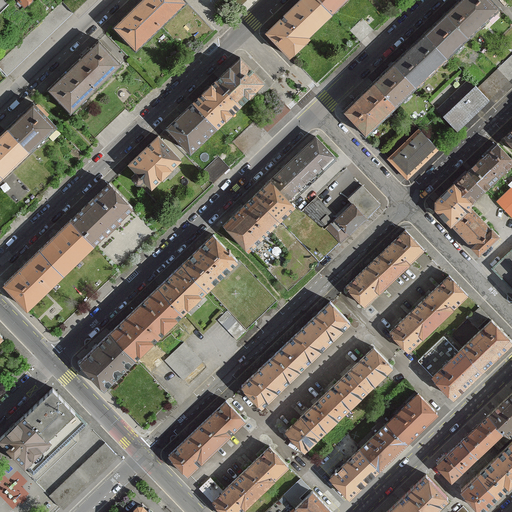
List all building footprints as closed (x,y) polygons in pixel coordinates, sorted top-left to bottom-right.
[(64,0),(63,0),(39,23),(50,35),(75,11),(64,0)] [(64,0),(75,11),(86,0),(64,0)] [(186,2),(184,0),(140,0),(126,14),(113,26),(136,50),(186,2)] [(307,37),(332,12),(320,0),(299,0),(285,14),(307,37)] [(345,0),(320,0),(332,12),(345,0)] [(456,3),(445,14),(468,38),(479,27),(488,19),(487,19),(499,8),(491,0),(458,0),(455,3),(456,3)] [(308,39),(307,37),(285,14),(276,23),(266,32),(273,39),(283,50),(283,49),(290,56),(297,50),(308,39)] [(432,26),(425,33),(448,57),(454,51),(462,43),(468,38),(445,14),(438,20),(435,23),(432,26)] [(362,18),(349,30),(361,42),(373,30),(362,18)] [(39,23),(0,59),(0,66),(7,74),(50,35),(39,23)] [(405,51),(394,62),(416,86),(428,75),(428,76),(437,68),(436,67),(448,57),(425,33),(414,43),(409,47),(405,51)] [(121,64),(99,40),(86,52),(60,77),(48,89),(70,112),(121,64)] [(511,54),(497,69),(509,81),(511,77),(511,54)] [(224,72),(216,80),(240,105),(254,91),(264,82),(240,57),(224,72)] [(374,81),(397,105),(403,99),(411,92),(416,86),(394,62),(387,69),(384,71),(381,74),(374,81)] [(509,81),(497,69),(477,88),(489,100),(509,81)] [(469,78),(436,109),(457,130),(485,103),(489,100),(477,88),(469,78)] [(207,89),(194,102),(217,126),(240,105),(216,80),(207,89)] [(343,111),(365,135),(379,122),(397,105),(374,81),(363,91),(358,95),(354,100),(343,111)] [(269,87),(264,82),(254,91),(260,96),(269,87)] [(116,98),(85,127),(95,138),(126,108),(116,98)] [(290,110),(279,98),(256,120),(267,132),(290,110)] [(180,115),(167,127),(190,152),(217,126),(194,102),(180,115)] [(20,115),(7,128),(30,151),(56,126),(33,103),(20,115)] [(244,153),(267,132),(256,120),(233,142),(244,153)] [(30,151),(7,128),(0,134),(0,172),(3,176),(30,151)] [(438,149),(419,129),(388,158),(407,178),(410,175),(423,163),(438,149)] [(144,179),(151,187),(181,159),(158,136),(143,150),(129,164),(137,172),(131,177),(138,184),(144,179)] [(301,151),(293,158),(314,180),(337,158),(316,136),(301,151)] [(511,157),(495,139),(481,152),(500,172),(511,160),(511,157)] [(466,166),(485,185),(500,172),(481,152),(466,166)] [(218,156),(202,171),(213,183),(229,167),(218,156)] [(291,202),(314,180),(293,158),(284,166),(270,180),(291,202)] [(452,180),(470,199),(485,185),(466,166),(452,180)] [(0,218),(0,232),(0,233),(15,219),(46,189),(61,174),(54,167),(0,218)] [(291,202),(270,180),(267,183),(255,195),(279,220),(294,205),(291,202)] [(452,222),(473,202),(470,199),(452,180),(435,195),(435,203),(452,222)] [(90,201),(70,220),(93,244),(106,232),(107,233),(120,220),(119,219),(132,206),(109,182),(90,201)] [(366,217),(380,204),(362,185),(348,198),(352,203),(336,218),(316,196),(302,210),(324,229),(327,227),(340,242),(349,232),(366,217)] [(511,215),(511,186),(497,200),(511,215)] [(279,220),(255,195),(238,210),(224,224),(248,249),(279,220)] [(478,250),(499,230),(473,202),(452,222),(478,250)] [(294,205),(279,220),(319,262),(340,242),(327,227),(324,229),(302,210),(301,211),(294,205)] [(22,266),(4,283),(27,307),(93,244),(70,220),(53,236),(22,266)] [(158,233),(147,221),(108,259),(118,270),(158,233)] [(408,264),(424,248),(405,229),(389,245),(408,264)] [(228,250),(213,234),(198,249),(183,263),(207,288),(237,260),(230,252),(231,251),(229,249),(228,250)] [(379,291),(408,264),(389,245),(360,272),(379,291)] [(511,251),(494,269),(511,288),(511,251)] [(41,323),(52,334),(118,270),(108,259),(41,323)] [(237,260),(207,288),(228,310),(246,330),(262,315),(277,300),(238,259),(237,260)] [(207,288),(183,263),(174,272),(158,286),(183,311),(207,288)] [(364,306),(379,291),(360,272),(345,286),(364,306)] [(452,309),(469,293),(450,274),(433,290),(452,309)] [(183,311),(158,286),(149,295),(134,309),(159,334),(171,323),(183,311)] [(424,336),(452,309),(433,290),(405,317),(424,336)] [(309,319),(329,340),(351,320),(330,298),(309,319)] [(159,334),(134,309),(125,318),(110,332),(134,358),(147,346),(159,334)] [(228,310),(218,319),(237,339),(246,330),(228,310)] [(409,351),(424,336),(405,317),(390,331),(409,351)] [(483,368),(511,340),(490,318),(461,346),(483,368)] [(309,319),(286,340),(307,362),(329,340),(309,319)] [(134,358),(110,332),(96,346),(82,359),(81,359),(80,360),(80,364),(81,364),(82,364),(104,387),(134,358)] [(286,340),(265,361),(285,382),(307,362),(286,340)] [(184,341),(165,360),(183,379),(202,361),(184,341)] [(351,363),(371,385),(385,372),(393,364),(373,343),(351,363)] [(453,397),(483,368),(461,346),(432,375),(453,397)] [(134,358),(104,387),(142,427),(158,413),(173,398),(150,374),(134,358)] [(241,383),(262,404),(285,382),(265,361),(241,383)] [(351,363),(319,394),(339,415),(371,385),(351,363)] [(38,401),(24,414),(47,438),(49,441),(25,464),(33,473),(86,423),(75,411),(52,388),(38,401)] [(387,418),(408,439),(439,409),(418,388),(387,418)] [(511,426),(511,395),(510,393),(490,412),(504,426),(507,430),(511,426)] [(319,394),(301,411),(321,432),(339,415),(319,394)] [(224,398),(197,425),(217,445),(244,418),(224,398)] [(284,427),(303,448),(321,432),(301,411),(284,427)] [(504,426),(490,412),(464,437),(478,451),(504,426)] [(0,437),(0,444),(6,450),(9,447),(25,464),(49,441),(47,438),(24,414),(12,426),(0,437)] [(380,466),(408,439),(387,418),(359,445),(380,466)] [(203,458),(217,445),(197,425),(184,439),(203,458)] [(511,436),(477,470),(499,492),(511,479),(511,436)] [(478,451),(464,437),(448,452),(462,466),(478,451)] [(188,474),(203,458),(184,439),(168,454),(188,474)] [(105,442),(49,495),(60,507),(116,453),(105,442)] [(268,443),(241,469),(261,489),(288,463),(268,443)] [(350,495),(380,466),(359,445),(329,475),(350,495)] [(462,466),(448,452),(437,463),(451,477),(462,466)] [(247,502),(261,489),(241,469),(228,483),(247,502)] [(477,470),(461,486),(482,508),(499,492),(477,470)] [(404,495),(420,511),(429,511),(447,495),(426,474),(404,495)] [(212,498),(222,488),(210,477),(200,486),(212,498)] [(224,511),(236,511),(247,502),(228,483),(222,488),(212,498),(224,511)] [(295,508),(298,511),(333,511),(334,511),(313,490),(295,508)] [(420,511),(404,495),(386,511),(420,511)] [(146,511),(137,502),(126,511),(146,511)]
